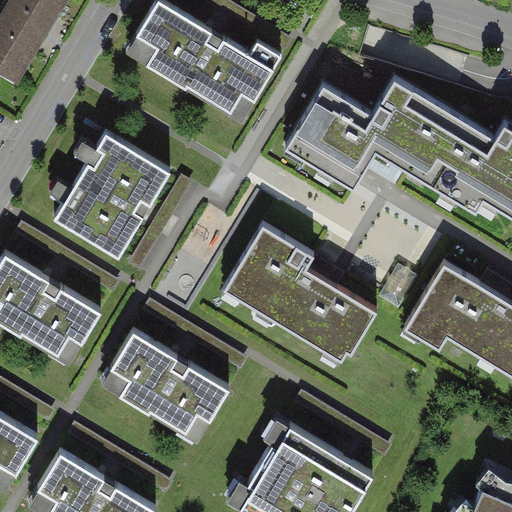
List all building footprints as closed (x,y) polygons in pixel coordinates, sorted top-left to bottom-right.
[(0,73),(18,84),(66,0),(11,0),(0,20),(0,73)] [(212,31),(160,0),(158,0),(125,54),(243,126),(276,71),(212,31)] [(432,182),(468,123),(397,81),(378,113),(327,83),(289,147),(353,185),(375,148),(397,161),(432,182)] [(511,134),(506,146),(468,123),(432,182),(479,210),(487,197),(511,212),(511,134)] [(90,127),(82,142),(97,149),(105,134),(90,127)] [(168,166),(109,132),(57,221),(115,255),(143,208),(168,166)] [(330,260),(269,224),(225,301),(330,361),(334,354),(348,362),(378,312),(338,289),(319,278),(330,260)] [(65,283),(11,251),(0,270),(0,318),(78,363),(109,308),(65,283)] [(511,293),(448,255),(404,329),(441,351),(450,336),(511,373),(511,293)] [(191,363),(135,331),(103,386),(200,442),(232,387),(191,363)] [(0,408),(0,482),(9,488),(42,434),(0,408)] [(279,419),(228,508),(235,511),(367,511),(386,479),(350,458),(279,419)] [(125,485),(65,451),(33,506),(42,511),(165,511),(167,509),(125,485)] [(465,511),(511,511),(511,471),(489,461),(465,511)]
